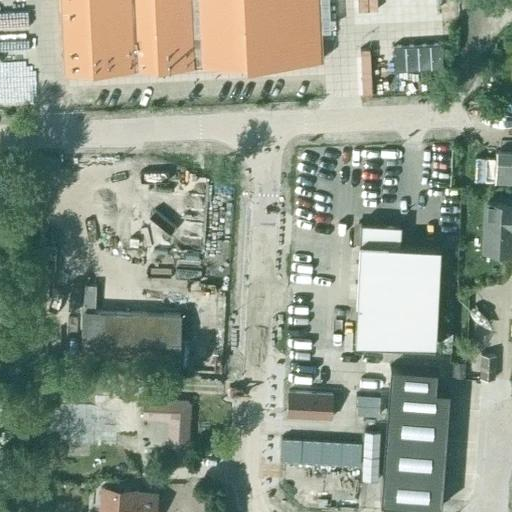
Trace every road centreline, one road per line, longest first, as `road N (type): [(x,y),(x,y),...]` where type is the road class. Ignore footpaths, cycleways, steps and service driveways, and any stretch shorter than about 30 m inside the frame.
road 1 (unclassified): [(258,511),(250,493),(268,164),(263,123)]
road 2 (unclassified): [(263,123),(444,115),(490,23),(511,4)]
road 3 (unknown): [(78,82),(344,64)]
road 4 (unclassified): [(0,137),(263,123)]
